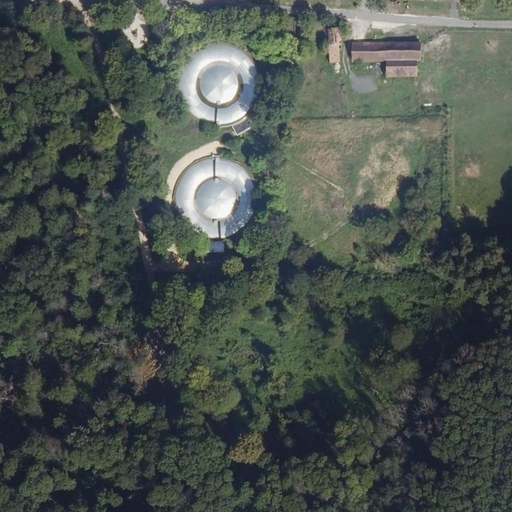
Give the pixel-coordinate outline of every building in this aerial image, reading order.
[(338,56),(337,29),(321,29),(320,65),(334,65),(334,56),(338,56)] [(348,45),(347,63),(389,63),(389,77),(418,77),(418,63),(422,63),(422,44),(348,45)] [(233,51),(228,48),(225,48),(222,47),(218,47),(211,47),(205,48),(202,48),(195,51),(192,53),(187,56),(180,64),(176,70),(175,73),(172,82),(172,92),(173,99),(175,106),(176,109),(180,114),(182,117),(187,122),(195,127),(201,130),(204,131),(211,132),(214,132),(221,132),(227,130),(232,140),(249,132),(243,122),(249,115),(254,106),(256,100),(257,96),(258,90),(257,86),(257,83),(256,76),(253,70),(249,64),(245,59),(240,55),(233,51)] [(130,147),(134,144),(133,139),(128,137),(124,140),(125,145),(130,147)] [(134,163),(133,157),(127,155),(123,160),(124,166),(129,168),(134,163)] [(253,215),(254,212),(254,209),(254,205),(254,199),(251,189),(247,180),(242,175),(237,170),(228,165),(222,163),(212,162),(205,162),(196,165),(189,168),(181,174),(177,180),(173,185),(172,188),(170,194),(169,201),(169,208),(170,214),(172,221),(175,227),(181,235),(186,239),(189,241),(192,243),(201,247),(201,259),(219,259),(220,247),(224,246),(231,243),(239,238),(244,233),(248,228),(251,222),(253,215)]
